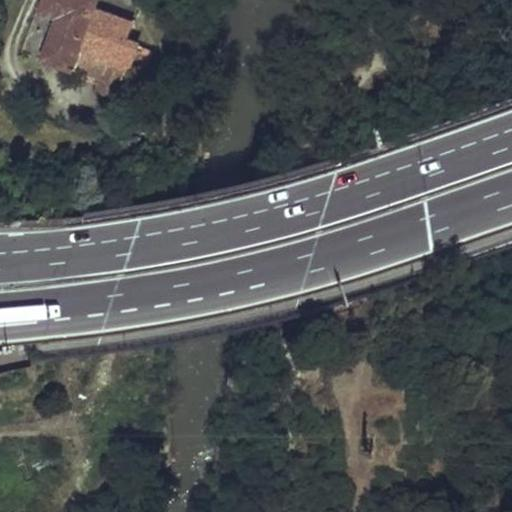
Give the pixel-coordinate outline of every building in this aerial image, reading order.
[(59,18),(45,61),(76,72),(82,54),(78,52),(92,11),(95,6),(96,2),(89,0),(48,0),(44,12),(59,18)] [(133,19),(99,7),(97,13),(131,26),(133,19)] [(78,52),(82,54),(107,63),(127,70),(129,65),(135,46),(126,42),(131,26),(97,13),(92,11),(78,52)] [(153,52),(135,46),(129,65),(146,71),(153,52)] [(107,63),(82,54),(76,72),(100,81),(107,63)] [(97,92),(115,98),(127,70),(107,63),(100,81),(97,92)]
